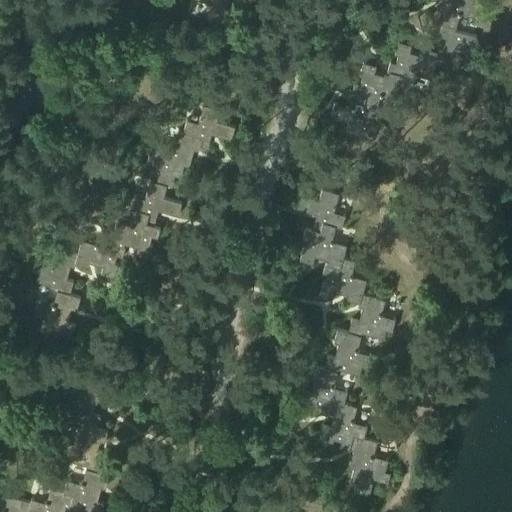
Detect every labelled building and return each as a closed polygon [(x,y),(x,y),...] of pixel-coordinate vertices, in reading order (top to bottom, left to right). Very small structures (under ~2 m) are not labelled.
[(206,0),(203,15),(216,18),(215,20),(227,22),(230,8),(226,7),(228,0),(206,0)] [(332,101),(329,115),(348,120),(345,130),(362,134),(367,115),(378,118),(381,107),(376,106),(379,93),(392,96),(395,86),(398,87),(399,84),(409,87),(413,73),(426,76),(427,68),(456,75),(461,54),(472,57),(478,35),(454,29),(459,12),(473,15),(476,2),(471,1),(471,0),(434,0),(430,18),(448,22),(441,50),(437,49),(436,53),(423,50),(422,54),(409,50),(411,43),(397,40),(394,53),(397,54),(395,61),(389,59),(386,74),(374,71),(376,63),(362,60),(355,89),(366,91),(362,105),(355,103),(354,106),(332,101)] [(35,256),(31,270),(37,272),(35,279),(57,286),(52,303),(37,299),(34,308),(41,310),(36,326),(49,330),(50,326),(58,328),(57,331),(71,335),(75,323),(67,321),(71,306),(76,307),(80,295),(69,292),(73,279),(65,277),(70,259),(87,265),(88,261),(97,263),(95,270),(112,275),(116,261),(114,260),(116,253),(121,254),(125,241),(137,245),(135,253),(148,257),(152,242),(149,241),(151,233),(157,234),(160,224),(153,222),(158,208),(176,214),(180,200),(162,194),(165,183),(172,185),(174,174),(181,176),(183,163),(190,164),(193,148),(198,149),(199,144),(208,146),(212,130),(232,135),(235,123),(216,118),(219,106),(202,102),(198,120),(185,117),(183,129),(176,127),(173,142),(159,139),(157,147),(150,146),(147,158),(160,161),(155,180),(149,178),(144,195),(132,191),(128,205),(135,207),(131,222),(117,218),(110,241),(97,237),(96,241),(80,237),(76,251),(54,244),(50,260),(35,256)] [(296,194),(292,206),(315,212),(311,228),(303,226),(301,236),(308,238),(306,245),(302,244),(299,257),(311,261),(313,254),(327,258),(326,262),(324,262),(321,271),(327,273),(325,280),(322,279),(318,293),(331,296),(333,289),(347,293),(345,298),(358,301),(357,305),(361,306),(357,320),(349,318),(346,330),(336,328),(332,341),(337,342),(334,355),(326,353),(323,366),(316,364),(309,390),(303,388),(299,402),(312,406),(313,402),(320,404),(318,410),(329,413),(329,412),(333,413),(329,426),(323,424),(320,438),(331,441),(332,437),(340,439),(339,445),(352,449),(348,465),(352,467),(348,479),(356,481),(353,490),(372,495),(374,489),(370,488),(373,477),(387,481),(389,472),(384,470),(387,458),(373,454),(377,439),(363,436),(366,423),(352,419),(356,404),(345,401),(349,389),(332,384),(337,367),(365,375),(371,352),(356,348),(361,331),(383,337),(385,329),(391,331),(394,317),(380,313),(385,298),(361,291),(365,277),(350,273),(354,258),(343,255),(346,243),(330,238),(334,224),(340,226),(344,213),(333,210),(338,191),(321,187),(318,200),(296,194)] [(0,505),(0,511),(21,511),(22,510),(26,511),(27,508),(32,510),(31,511),(62,511),(65,502),(68,503),(67,506),(81,509),(81,507),(100,511),(104,498),(97,497),(100,483),(106,484),(109,471),(98,468),(101,455),(95,453),(98,440),(103,441),(106,428),(97,426),(100,413),(93,411),(97,397),(99,397),(103,383),(80,378),(76,394),(62,390),(59,404),(64,405),(62,414),(83,419),(78,437),(58,432),(53,454),(86,462),(82,479),(63,475),(61,484),(48,481),(44,500),(7,491),(3,506),(0,505)]
